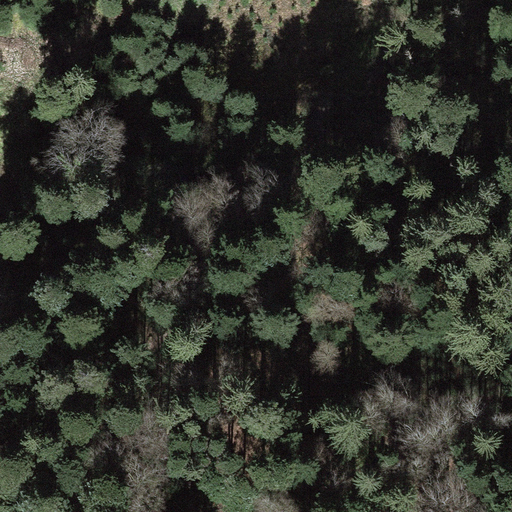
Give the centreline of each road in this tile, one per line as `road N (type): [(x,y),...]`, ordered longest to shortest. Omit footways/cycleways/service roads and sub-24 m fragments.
road 1 (track): [(511,161),(488,181),(186,332),(66,402),(0,459)]
road 2 (track): [(302,511),(351,473),(511,382)]
